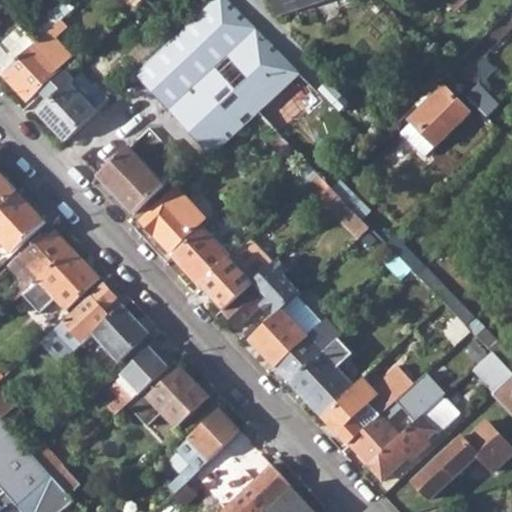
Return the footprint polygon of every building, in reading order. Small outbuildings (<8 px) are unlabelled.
[(204,158),(208,163),(260,114),(302,75),(229,0),(215,0),(137,75),(209,153),(204,158)] [(324,0),(277,0),(282,14),(324,0)] [(453,0),(450,3),(457,10),(467,0),(453,0)] [(36,30),(44,39),(59,25),(63,22),(75,10),(66,1),(36,30)] [(5,75),(28,101),(61,71),(73,59),(56,40),(69,28),(63,22),(59,25),(44,39),(39,44),(5,75)] [(0,48),(0,70),(5,75),(39,44),(23,27),(0,48)] [(67,142),(97,113),(70,84),(74,80),(67,72),(43,95),(50,103),(40,112),(67,142)] [(81,74),(74,80),(70,84),(97,113),(110,101),(95,85),(92,87),(81,74)] [(471,97),(489,117),(502,105),(484,85),(471,97)] [(412,119),(438,147),(471,114),(445,86),(412,119)] [(273,145),(284,157),(294,148),(282,137),(273,145)] [(100,178),(136,216),(167,187),(131,149),(100,178)] [(0,210),(18,194),(0,173),(0,210)] [(345,200),(339,193),(335,190),(322,177),(305,192),(329,216),(334,211),(345,200)] [(345,200),(349,204),(358,195),(344,181),(335,190),(339,193),(345,200)] [(208,221),(180,190),(143,223),(157,238),(161,234),(176,251),(208,221)] [(0,240),(14,256),(48,225),(18,194),(0,210),(0,240)] [(349,204),(365,221),(370,216),(364,210),(368,206),(358,195),(349,204)] [(334,211),(362,240),(374,229),(365,221),(349,204),(345,200),(334,211)] [(374,212),(368,206),(364,210),(370,216),(374,212)] [(204,288),(237,256),(229,246),(224,250),(206,230),(176,257),(204,288)] [(11,299),(14,303),(19,302),(24,298),(73,251),(57,235),(49,243),(44,238),(12,267),(26,281),(14,292),(11,299)] [(390,245),(420,276),(428,268),(398,236),(390,245)] [(204,288),(227,312),(256,284),(276,265),(253,242),(237,256),(204,288)] [(68,313),(102,281),(73,251),(24,298),(41,315),(57,300),(68,313)] [(263,308),(275,321),(285,312),(297,301),(303,295),(288,277),(293,272),(282,260),(276,265),(256,284),(227,312),(241,327),(263,308)] [(420,276),(448,305),(456,296),(428,268),(420,276)] [(119,300),(106,286),(73,316),(64,325),(57,331),(77,353),(83,348),(114,319),(107,312),(119,300)] [(294,321),(310,339),(323,327),(297,301),(285,312),(294,321)] [(104,343),(123,363),(152,335),(126,307),(114,319),(83,348),(87,353),(91,349),(94,352),(104,343)] [(310,339),(294,321),(285,312),(275,321),(254,341),(279,368),(310,339)] [(54,314),(38,330),(47,340),(57,331),(64,325),(54,314)] [(279,368),(294,385),(326,355),(341,341),(347,335),(331,319),(323,327),(310,339),(279,368)] [(485,343),(492,350),(500,342),(478,319),(469,327),(475,332),(485,343)] [(458,348),(477,369),(486,362),(495,353),(492,350),(485,343),(475,332),(458,348)] [(111,407),(120,416),(130,406),(146,391),(157,381),(177,361),(158,340),(134,362),(137,366),(113,388),(121,397),(111,407)] [(477,369),(499,392),(511,380),(511,370),(507,366),(495,353),(486,362),(477,369)] [(294,385),(325,418),(357,388),(326,355),(294,385)] [(212,399),(177,361),(157,381),(164,388),(153,398),(146,391),(130,406),(151,428),(165,416),(175,428),(177,426),(180,429),(212,399)] [(356,444),(368,433),(359,423),(374,408),(370,404),(380,395),(366,379),(357,388),(325,418),(352,447),(356,444)] [(511,412),(511,380),(499,392),(496,395),(511,412)] [(14,412),(0,395),(0,418),(4,422),(14,412)] [(447,398),(406,438),(373,469),(385,482),(411,457),(415,462),(431,446),(427,442),(439,431),(442,435),(463,415),(447,398)] [(203,471),(244,432),(223,410),(179,451),(193,466),(171,487),(178,494),(203,471)] [(359,454),(373,469),(406,438),(385,416),(368,433),(356,444),(363,450),(359,454)] [(0,511),(41,511),(56,480),(54,478),(33,455),(4,422),(0,418),(0,511)] [(417,481),(432,500),(480,456),(494,472),(511,456),(511,449),(487,423),(467,441),(464,437),(417,481)] [(233,483),(243,494),(275,465),(244,432),(203,471),(211,480),(225,467),(235,457),(247,470),(237,480),(233,483)] [(33,455),(54,478),(66,467),(45,443),(33,455)] [(225,467),(237,480),(247,470),(235,457),(225,467)] [(275,465),(243,494),(234,503),(227,510),(224,511),(268,511),(270,511),(275,505),(295,487),(275,465)] [(318,511),(295,487),(268,511),(318,511)]
